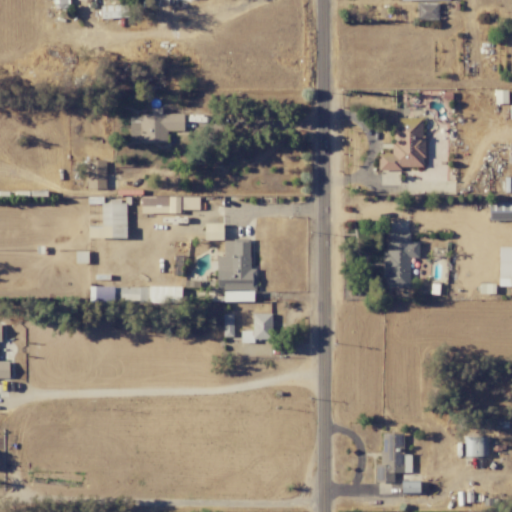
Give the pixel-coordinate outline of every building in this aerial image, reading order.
[(438,3),(416,3),(416,19),(438,20),(438,3)] [(126,5),(100,6),(101,18),(126,17),(126,5)] [(183,113),(161,113),(161,108),(151,108),(151,114),(139,114),(139,117),(129,117),(129,143),(167,143),(167,130),(183,130),(183,113)] [(378,154),(378,170),(401,170),(401,167),(423,167),(423,118),(393,118),(393,154),(378,154)] [(141,213),(180,213),(180,209),(198,210),(198,197),(141,196),(141,213)] [(511,219),(511,201),(488,202),(489,220),(511,219)] [(101,203),(101,226),(88,226),(88,237),(125,238),(126,203),(101,203)] [(409,233),(384,233),(385,287),(409,287),(408,258),(418,258),(418,241),(409,242),(409,233)] [(249,239),(223,240),(223,257),(216,257),(216,289),(256,288),(255,268),(249,268),(249,239)] [(511,285),(511,246),(498,247),(498,286),(511,285)] [(240,343),(253,343),(253,339),(271,340),(272,314),(252,313),(252,331),(240,330),(240,343)] [(0,338),(0,377),(9,378),(8,361),(0,361),(0,340),(0,341),(0,338)] [(375,482),(393,482),(393,473),(411,473),(410,454),(403,454),(403,433),(381,433),(381,464),(375,464),(375,482)]
